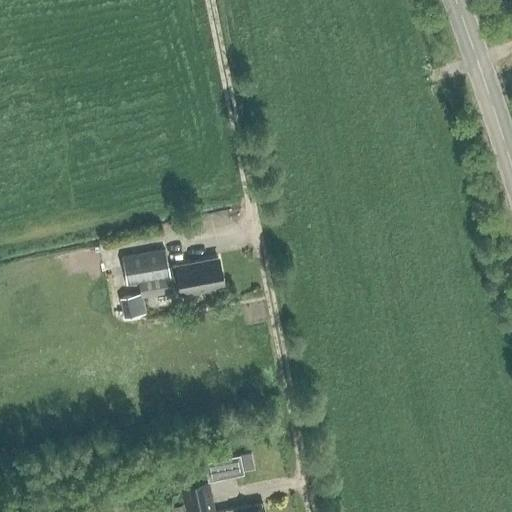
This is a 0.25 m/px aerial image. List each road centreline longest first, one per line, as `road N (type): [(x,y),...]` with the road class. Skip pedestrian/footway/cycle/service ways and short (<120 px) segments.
road 1 (track): [(208,0),(309,511)]
road 2 (primary): [(511,174),(448,0)]
